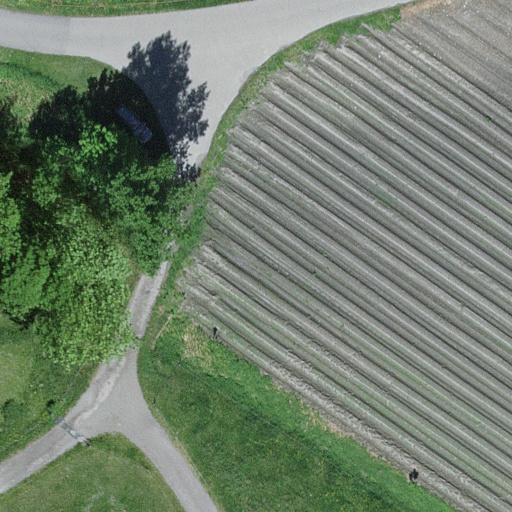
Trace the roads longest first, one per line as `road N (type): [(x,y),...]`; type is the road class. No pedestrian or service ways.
road 1 (track): [(200,511),(156,440),(115,397),(192,162),(193,32)]
road 2 (unclassified): [(332,0),(193,32),(112,36),(0,27)]
road 3 (track): [(115,397),(57,448),(0,482)]
